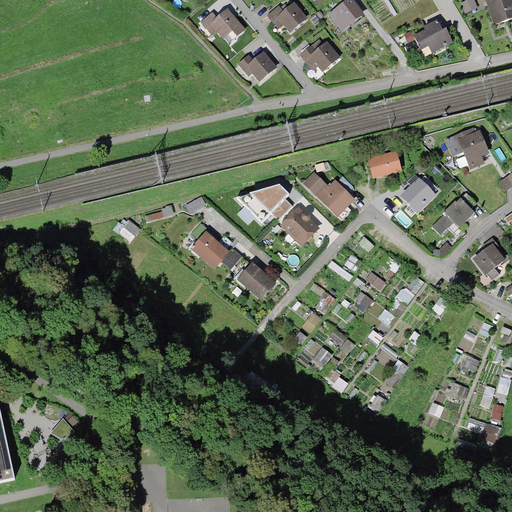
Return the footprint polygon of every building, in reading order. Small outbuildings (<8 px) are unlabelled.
[(353,0),(349,0),(332,14),(346,30),(365,14),(353,0)] [(474,0),(469,0),(461,4),(466,13),(478,8),(474,0)] [(511,0),(486,0),(494,25),(511,18),(511,0)] [(287,13),(283,6),(272,14),(278,22),(283,18),(293,32),(310,19),(298,4),(287,13)] [(219,18),(215,12),(205,21),(210,28),(215,24),(227,39),(235,32),(239,37),(246,31),(229,10),(219,18)] [(424,20),(410,28),(426,56),(454,41),(447,29),(443,32),(437,22),(428,27),(424,20)] [(319,53),(314,46),(303,55),(309,62),(314,58),(324,72),(341,59),(329,44),(319,53)] [(256,61),(252,56),(241,64),(248,71),(253,67),(263,80),(278,68),(266,53),(256,61)] [(464,152),(470,167),(484,160),(481,153),(489,150),(480,129),(475,132),(473,127),(446,139),(454,157),(464,152)] [(397,153),(368,161),(373,179),(402,171),(397,153)] [(416,184),(402,199),(415,213),(435,193),(423,180),(427,176),(421,170),(411,179),(416,184)] [(313,172),(303,183),(338,217),(355,200),(334,180),(328,186),(313,172)] [(235,198),(262,225),(271,215),(279,222),(294,207),(287,200),(290,196),(279,186),(235,198)] [(447,215),(434,227),(442,236),(456,223),(460,227),(476,211),(473,207),(478,203),(469,193),(458,204),(455,201),(443,212),(447,215)] [(203,196),(190,203),(193,209),(207,202),(203,196)] [(302,206),(283,224),(304,245),(322,227),(302,206)] [(129,220),(123,226),(134,237),(140,232),(129,220)] [(225,261),(232,252),(227,248),(233,241),(225,234),(220,240),(210,231),(212,229),(204,222),(194,233),(201,240),(193,248),(203,257),(206,254),(220,267),(225,261)] [(497,237),(488,244),(492,250),(480,260),(490,273),(493,271),(498,278),(504,274),(499,268),(509,260),(498,246),(501,243),(497,237)] [(442,249),(435,248),(434,253),(445,256),(455,247),(450,242),(442,249)] [(232,252),(225,261),(243,276),(252,265),(234,250),(232,252)] [(252,265),(243,276),(239,281),(251,292),(253,289),(264,298),(276,284),(253,263),(252,265)] [(373,273),(367,280),(380,291),(386,283),(373,273)] [(409,288),(418,293),(425,281),(416,276),(409,288)] [(411,305),(415,292),(404,288),(400,301),(411,305)] [(316,305),(326,313),(336,299),(326,292),(316,305)] [(368,309),(374,300),(362,292),(356,301),(368,309)] [(313,312),(303,327),(312,333),(323,318),(313,312)] [(312,363),(324,372),(321,376),(343,392),(351,383),(333,369),(340,360),(323,348),(312,363)] [(470,368),(477,370),(480,361),(472,359),(470,368)] [(500,394),(510,395),(511,379),(502,378),(500,394)] [(452,393),(464,398),(468,388),(456,383),(452,393)] [(433,404),(431,413),(442,416),(444,407),(433,404)] [(0,480),(15,478),(0,409),(0,480)] [(63,444),(75,432),(65,422),(53,433),(63,444)] [(133,501),(135,511),(189,511),(183,487),(133,501)]
